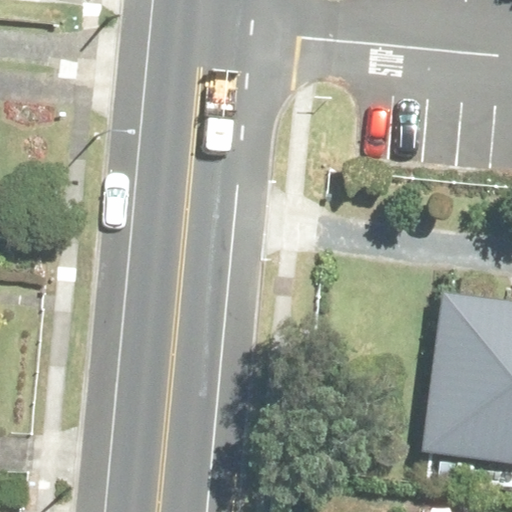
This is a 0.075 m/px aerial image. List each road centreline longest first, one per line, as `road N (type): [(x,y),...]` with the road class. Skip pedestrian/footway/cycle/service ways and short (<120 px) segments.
road 1 (tertiary): [(155,511),(202,25)]
road 2 (unclassified): [(511,54),(202,25)]
